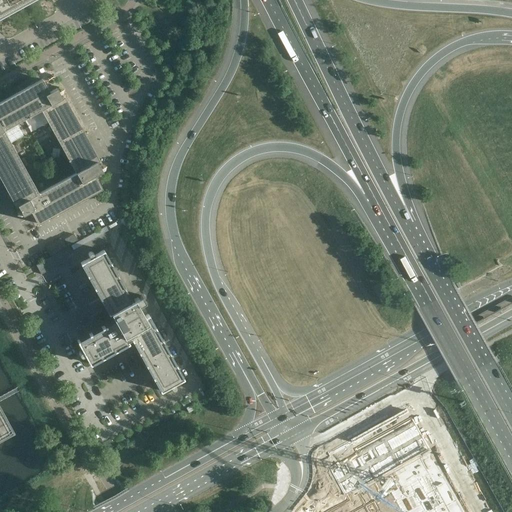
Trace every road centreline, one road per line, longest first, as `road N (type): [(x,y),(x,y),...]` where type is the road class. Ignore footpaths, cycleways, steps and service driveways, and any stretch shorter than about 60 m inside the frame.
road 1 (trunk): [(244,0),(237,57),(177,161),(169,210),(177,245),(251,377)]
road 2 (trunk): [(273,387),(211,267),(211,191),(237,160),(272,147),(302,150),(369,191)]
road 3 (trunk): [(369,191),(511,448)]
road 4 (trunk): [(406,226),(395,142),(410,87),(459,43),(511,35)]
road 5 (trunk): [(406,226),(294,0)]
road 6 (secondary): [(294,431),(511,312)]
road 7 (trunk): [(511,416),(406,226)]
road 8 (trunk): [(267,0),(369,191)]
road 9 (secondary): [(511,289),(326,392)]
road 10 (secondary): [(147,511),(282,437)]
road 11 (secondary): [(239,438),(104,511)]
road 12 (trunk): [(511,13),(367,0)]
